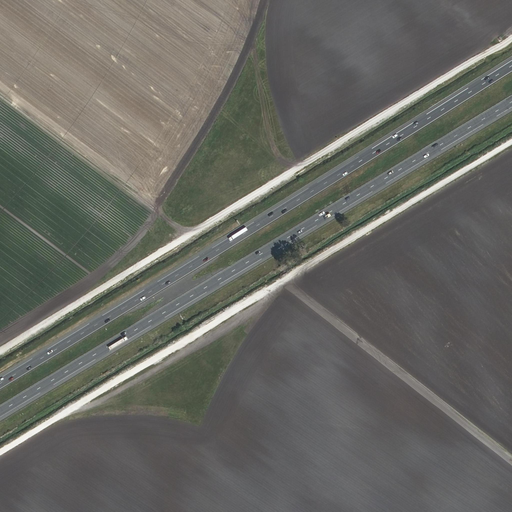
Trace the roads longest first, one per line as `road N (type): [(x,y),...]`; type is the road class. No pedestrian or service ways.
road 1 (track): [(511,34),(0,353)]
road 2 (motorway): [(511,65),(0,383)]
road 3 (track): [(0,453),(511,142)]
road 4 (motorway): [(0,412),(511,102)]
